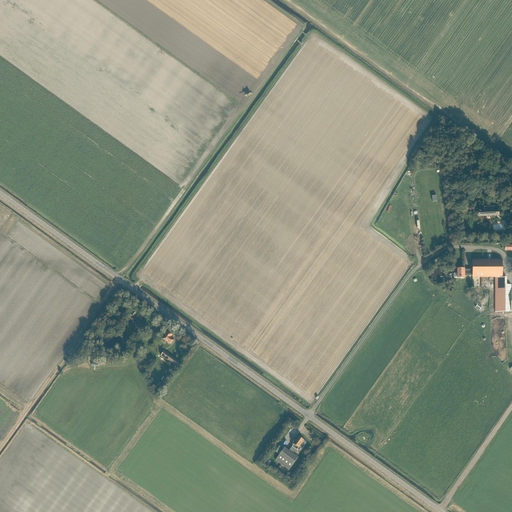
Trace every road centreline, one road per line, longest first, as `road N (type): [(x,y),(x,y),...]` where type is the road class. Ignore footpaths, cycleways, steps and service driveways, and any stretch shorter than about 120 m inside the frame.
road 1 (tertiary): [(441,511),(0,193)]
road 2 (unknown): [(437,509),(511,403)]
